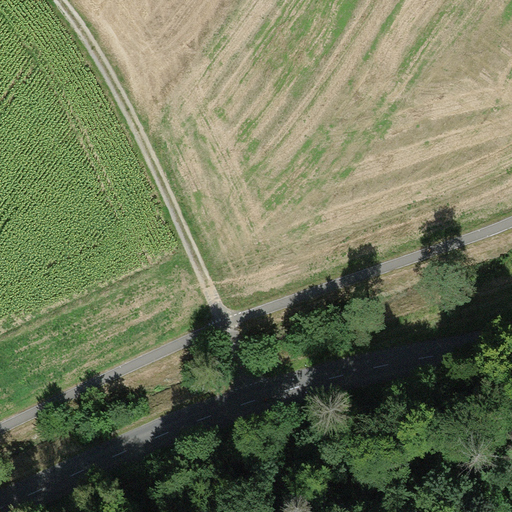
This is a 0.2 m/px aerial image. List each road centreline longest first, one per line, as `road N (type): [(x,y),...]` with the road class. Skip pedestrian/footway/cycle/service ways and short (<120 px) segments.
road 1 (tertiary): [(1,511),(66,479),(511,322)]
road 2 (track): [(57,0),(94,50),(161,183),(219,331)]
